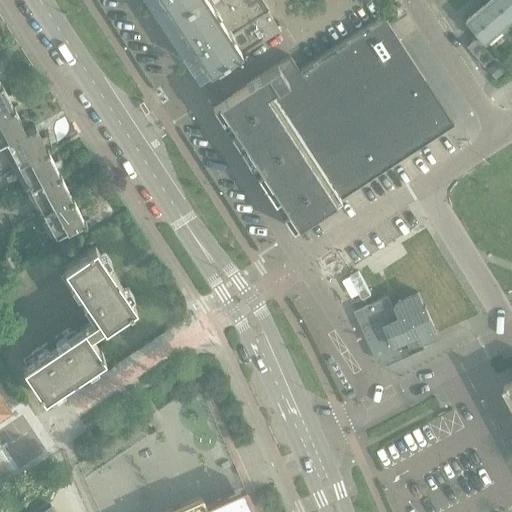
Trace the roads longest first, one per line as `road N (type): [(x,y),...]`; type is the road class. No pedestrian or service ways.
road 1 (tertiary): [(196,241),(40,0)]
road 2 (residential): [(304,265),(195,103)]
road 3 (residential): [(511,327),(426,183)]
road 4 (residential): [(497,136),(411,0)]
road 5 (residential): [(389,399),(304,265)]
road 6 (residential): [(304,265),(426,183)]
road 7 (residential): [(389,399),(511,334)]
road 8 (tertiary): [(269,352),(244,281),(196,241)]
road 9 (tertiary): [(196,241),(223,296),(269,352)]
road 10 (residential): [(195,103),(307,30)]
road 11 (residential): [(195,103),(128,0)]
